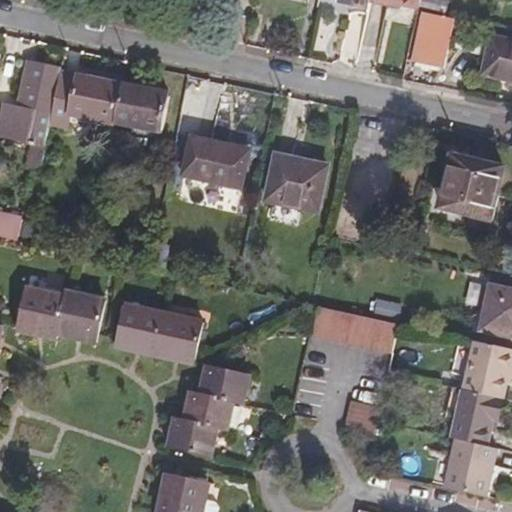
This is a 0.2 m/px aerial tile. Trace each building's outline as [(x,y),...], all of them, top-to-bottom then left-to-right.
[(346,6),(365,11),(366,2),(366,0),(333,0),(334,0),(346,3),(346,6)] [(380,0),(366,0),(366,2),(397,9),(398,4),(380,0)] [(420,0),(419,7),(444,12),(446,3),(431,0),(420,0)] [(408,63),(439,70),(450,20),(418,13),(408,63)] [(502,81),(511,83),(511,43),(485,38),(477,76),(502,81)] [(56,75),(57,71),(43,68),(23,64),(18,90),(24,91),(20,111),(13,110),(0,106),(0,138),(26,144),(22,162),(36,165),(48,111),(56,75)] [(119,80),(88,74),(86,81),(117,88),(118,84),(119,80)] [(72,78),(56,75),(48,111),(110,125),(110,123),(117,88),(86,81),(72,78)] [(137,88),(118,84),(117,88),(110,123),(158,133),(165,98),(153,95),(137,92),(137,88)] [(24,91),(18,90),(13,110),(20,111),(24,91)] [(179,179),(239,192),(247,154),(219,148),(188,141),(179,179)] [(465,164),(479,167),(481,157),(467,154),(465,164)] [(312,214),(322,170),(296,164),(271,159),(261,203),(270,205),(267,221),(292,226),(295,210),(312,214)] [(498,171),(479,167),(465,164),(455,162),(447,160),(435,212),(487,223),(493,194),(498,171)] [(26,242),(29,229),(13,225),(10,239),(26,242)] [(158,279),(164,251),(148,248),(142,275),(158,279)] [(115,282),(117,271),(107,268),(105,280),(115,282)] [(126,285),(128,273),(117,271),(115,282),(126,285)] [(183,297),(186,285),(170,281),(168,294),(183,297)] [(475,334),(511,340),(511,296),(484,291),(475,334)] [(19,293),(10,335),(49,344),(51,337),(59,302),(19,293)] [(98,305),(60,297),(59,302),(51,337),(89,346),(98,305)] [(149,361),(159,316),(120,307),(110,352),(149,361)] [(321,312),(309,309),(303,338),(315,340),(321,312)] [(334,314),(321,312),(315,340),(328,343),(334,314)] [(347,317),(334,314),(328,343),(341,346),(347,317)] [(197,324),(159,316),(149,361),(187,369),(197,324)] [(360,320),(347,317),(341,346),(354,349),(360,320)] [(368,351),(374,323),(360,320),(354,349),(368,351)] [(386,345),(390,326),(374,323),(368,351),(384,355),(386,345)] [(504,378),(510,352),(470,343),(460,392),(499,401),(504,378)] [(391,378),(394,379),(400,348),(386,345),(384,355),(380,376),(391,378)] [(241,383),(198,373),(192,400),(225,407),(235,409),(241,383)] [(370,424),(381,427),(391,378),(380,376),(372,411),(370,424)] [(496,416),(499,401),(460,392),(449,441),(451,441),(483,448),(488,426),(493,427),(496,416)] [(225,407),(192,400),(182,398),(176,427),(209,434),(219,436),(225,407)] [(339,418),(370,424),(372,411),(342,405),(339,418)] [(337,431),(367,437),(370,424),(339,418),(337,431)] [(209,434),(176,427),(167,425),(161,454),(203,463),(209,434)] [(486,475),(491,450),(483,448),(451,441),(440,489),(481,498),(486,475)] [(155,511),(196,511),(202,488),(163,479),(155,511)]
